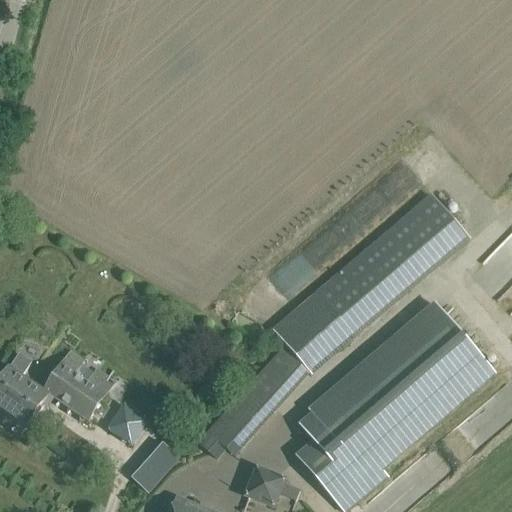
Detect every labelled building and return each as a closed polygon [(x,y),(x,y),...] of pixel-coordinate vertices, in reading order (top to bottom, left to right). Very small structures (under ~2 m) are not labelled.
[(437,195),(362,259),(399,302),(474,238),(437,195)] [(304,249),(270,281),(286,298),(320,267),(304,249)] [(362,259),(315,299),(352,342),(399,302),(362,259)] [(352,342),(315,299),(278,331),(315,374),(352,342)] [(315,446),(297,461),(341,511),(350,511),(388,479),(381,471),(493,373),(436,308),(312,416),(314,418),(301,429),(304,433),(315,446)] [(282,351),(191,453),(210,469),(226,451),(236,460),(311,376),(282,351)] [(115,384),(96,371),(93,375),(81,368),(84,363),(71,354),(44,393),(9,369),(0,383),(0,411),(27,430),(50,397),(89,423),(115,384)] [(107,427),(131,447),(149,424),(125,404),(107,427)] [(404,511),(502,434),(485,412),(378,498),(389,511),(387,511),(404,511)] [(163,444),(131,480),(149,496),(180,460),(163,444)] [(273,509),(283,484),(259,474),(249,498),(273,509)] [(205,511),(176,500),(170,511),(205,511)]
